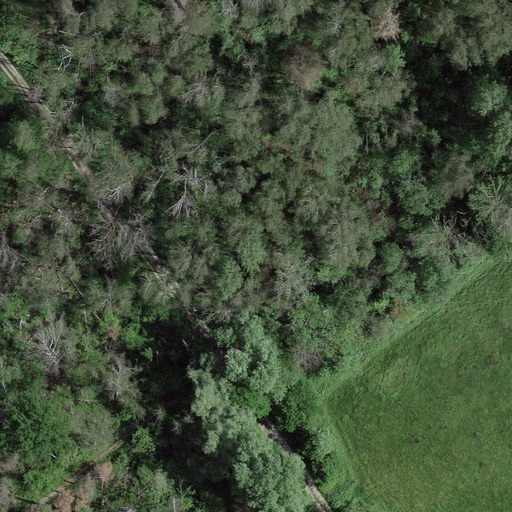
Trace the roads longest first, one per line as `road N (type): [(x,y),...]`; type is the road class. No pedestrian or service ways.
road 1 (track): [(21,511),(511,140)]
road 2 (track): [(318,511),(257,424),(247,336)]
